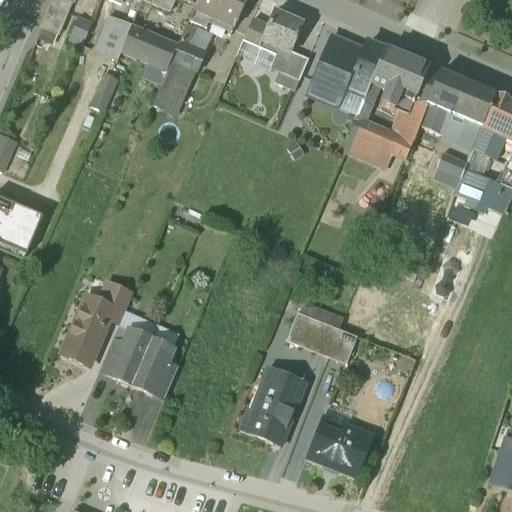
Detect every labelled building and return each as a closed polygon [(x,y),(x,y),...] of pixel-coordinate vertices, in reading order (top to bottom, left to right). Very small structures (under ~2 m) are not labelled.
[(72,3),(64,0),(54,0),(42,30),(59,37),(72,3)] [(198,0),(150,0),(147,6),(168,15),(174,1),(194,10),(198,0)] [(245,0),(198,0),(194,10),(193,12),(210,19),(233,29),(245,0)] [(210,19),(193,12),(189,23),(206,30),(210,19)] [(303,25),(275,13),(268,29),(259,50),(276,57),(287,62),(287,61),(292,63),(295,56),(291,54),(303,25)] [(131,28),(108,19),(95,53),(117,62),(120,56),(131,28)] [(91,26),(77,20),(68,43),(81,48),(91,26)] [(268,29),(251,22),(242,43),(259,50),(268,29)] [(178,47),(131,28),(120,56),(165,74),(170,64),(178,47)] [(194,34),(185,30),(179,44),(188,48),(194,34)] [(363,51),(331,38),(306,97),(336,109),(344,92),(362,99),(355,117),(358,118),(362,108),(363,105),(363,104),(362,103),(384,51),(367,44),(363,51)] [(188,48),(179,44),(178,47),(170,64),(193,75),(202,54),(188,48)] [(428,70),(384,51),(362,103),(363,104),(363,105),(362,108),(371,111),(380,91),(388,94),(385,101),(395,105),(398,98),(403,100),(413,104),(428,70)] [(308,61),(295,56),(292,63),(287,61),(287,62),(281,76),(298,82),(308,61)] [(287,62),(276,57),(270,71),(281,76),(287,62)] [(193,75),(170,64),(165,74),(162,82),(163,82),(186,92),(193,75)] [(428,70),(413,104),(403,100),(389,134),(400,139),(392,156),(405,161),(412,144),(426,106),(439,75),(428,70)] [(494,98),(439,75),(426,106),(441,112),(436,124),(448,128),(453,117),(481,129),(494,98)] [(115,84),(103,79),(90,108),(102,113),(115,84)] [(186,92),(163,82),(155,100),(177,109),(186,92)] [(511,106),(494,98),(481,129),(505,140),(511,143),(511,157),(504,170),(511,175),(511,106)] [(389,134),(357,121),(349,138),(390,155),(392,156),(400,139),(389,134)] [(505,140),(481,129),(472,152),(494,162),(505,140)] [(390,155),(349,138),(343,152),(384,170),(390,155)] [(14,145),(0,139),(0,174),(1,175),(14,145)] [(456,163),(441,157),(435,170),(451,177),(456,163)] [(466,167),(456,163),(451,177),(460,181),(464,172),(466,167)] [(511,175),(504,170),(495,184),(495,185),(500,187),(511,191),(511,175)] [(477,177),(464,172),(460,181),(453,198),(465,203),(477,177)] [(495,184),(477,177),(465,203),(462,209),(467,211),(470,205),(489,213),(500,187),(495,185),(495,184)] [(511,196),(511,191),(500,187),(489,213),(501,218),(511,196)] [(41,219),(0,201),(0,247),(25,258),(41,219)] [(131,297),(114,290),(106,308),(112,311),(108,322),(119,327),(131,297)] [(106,308),(86,300),(60,358),(87,370),(108,322),(112,311),(106,308)] [(338,333),(297,317),(287,344),(327,359),(338,333)] [(338,333),(327,359),(344,366),(354,339),(338,333)] [(122,348),(109,379),(110,379),(109,379),(131,388),(150,343),(129,334),(122,348)] [(111,343),(98,374),(109,379),(122,348),(111,343)] [(150,343),(131,388),(151,397),(152,397),(165,367),(171,352),(150,343)] [(165,367),(152,397),(163,402),(176,371),(165,367)] [(304,386),(267,372),(260,390),(267,393),(261,420),(247,415),(239,434),(279,450),(304,386)] [(369,441),(322,422),(307,461),(354,480),(369,441)] [(511,447),(504,445),(490,488),(511,495),(511,447)]
